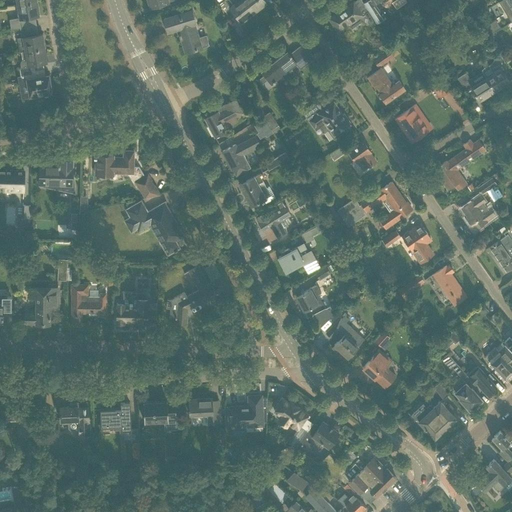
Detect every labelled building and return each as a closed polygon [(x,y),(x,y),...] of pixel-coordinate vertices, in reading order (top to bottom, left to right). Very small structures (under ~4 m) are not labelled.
[(243,0),(223,0),(219,4),(229,16),(228,14),(232,11),(241,22),(253,12),(243,0)] [(243,0),(253,12),(266,2),(264,0),(243,0)] [(353,2),(328,18),(338,32),(349,24),(352,28),(362,21),(359,17),(362,15),(364,17),(369,13),(363,3),(361,0),(358,0),(354,3),(353,2)] [(366,0),(363,3),(369,13),(376,24),(381,21),(376,15),(383,10),(379,4),(385,0),(387,0),(391,5),(391,4),(395,10),(403,4),(400,0),(366,0)] [(18,17),(9,19),(11,29),(20,28),(34,25),(32,16),(38,15),(36,1),(18,4),(19,11),(17,12),(18,17)] [(412,4),(408,7),(415,17),(420,14),(412,4)] [(191,11),(173,16),(164,19),(167,31),(178,28),(185,52),(201,48),(201,47),(208,45),(206,35),(198,38),(193,23),(194,23),(191,11)] [(22,42),(18,43),(20,52),(26,51),(44,47),(42,34),(36,35),(34,25),(20,28),(22,42)] [(385,38),(377,43),(381,51),(390,46),(385,38)] [(287,51),(275,60),(284,72),(295,63),(300,68),(313,58),(302,44),(290,55),(287,51)] [(378,67),(398,53),(394,46),(374,60),(378,67)] [(20,62),(20,63),(21,69),(41,65),(40,62),(46,61),(44,47),(26,51),(27,58),(22,59),(21,60),(20,62)] [(510,70),(503,59),(499,52),(498,52),(499,53),(501,57),(496,61),(494,60),(492,62),(489,64),(486,66),(484,67),(481,70),(485,78),(486,77),(494,91),(509,81),(504,73),(510,70)] [(265,75),(259,80),(264,87),(265,88),(267,90),(277,82),(275,80),(284,72),(275,60),(261,71),(265,75)] [(21,69),(19,69),(21,80),(19,81),(22,97),(30,95),(30,96),(31,96),(31,95),(44,93),(44,94),(48,93),(47,92),(52,92),(49,75),(43,77),(41,65),(21,69)] [(380,68),(369,76),(368,77),(373,85),(375,84),(381,93),(380,94),(385,102),(404,88),(399,81),(392,85),(380,68)] [(473,85),(470,80),(465,72),(457,78),(468,96),(474,92),(479,100),(494,91),(486,77),(485,78),(473,85)] [(442,75),(431,82),(440,95),(441,94),(441,93),(449,88),(451,87),(442,75)] [(223,122),(242,112),(240,108),(235,99),(209,112),(211,115),(205,118),(215,137),(227,130),(223,122)] [(313,104),(303,111),(314,127),(317,125),(319,127),(325,123),(329,128),(327,129),(334,138),(344,131),(343,128),(349,124),(348,123),(349,122),(343,114),(342,115),(333,102),(319,113),(313,104)] [(415,105),(396,118),(401,126),(410,137),(412,141),(428,130),(416,114),(420,111),(415,105)] [(254,109),(247,112),(251,118),(257,115),(254,109)] [(269,111),(262,116),(268,125),(275,120),(269,111)] [(262,116),(252,122),(260,135),(265,132),(267,135),(273,132),(268,125),(262,116)] [(231,146),(222,151),(232,170),(233,169),(236,175),(250,168),(243,154),(260,145),(255,136),(236,146),(235,144),(231,146)] [(463,144),(466,148),(447,162),(446,161),(432,170),(438,177),(440,176),(448,189),(454,184),(458,189),(466,183),(456,169),(485,149),(478,140),(472,144),(469,139),(463,144)] [(362,141),(354,146),(348,151),(356,162),(355,163),(362,173),(369,168),(368,167),(376,162),(369,153),(370,152),(362,141)] [(330,154),(334,159),(346,151),(343,145),(330,154)] [(96,155),(95,165),(95,174),(100,174),(100,176),(109,176),(109,174),(113,174),(113,173),(135,173),(139,179),(136,181),(139,186),(138,186),(145,198),(160,195),(154,185),(153,186),(153,184),(150,181),(151,180),(147,174),(144,176),(139,166),(133,166),(133,151),(123,151),(123,159),(113,159),(113,156),(96,155)] [(285,153),(279,156),(264,165),(268,172),(283,163),(286,167),(291,164),(285,153)] [(72,166),(73,159),(59,159),(59,164),(58,164),(58,166),(40,165),(39,170),(38,170),(38,179),(39,179),(39,186),(39,184),(61,185),(61,187),(63,189),(71,191),(72,189),(73,175),(72,175),(73,166),(72,166)] [(0,190),(23,191),(24,171),(5,170),(2,169),(2,171),(0,170),(0,190)] [(246,181),(239,184),(239,185),(240,185),(251,205),(250,205),(251,206),(261,200),(263,206),(275,200),(268,185),(265,186),(259,173),(246,181)] [(492,179),(479,188),(482,193),(496,184),(492,179)] [(361,205),(362,206),(360,208),(354,199),(337,211),(348,227),(365,215),(363,212),(365,211),(381,200),(390,213),(380,220),(385,227),(410,210),(412,209),(407,202),(406,203),(390,182),(378,191),(379,191),(361,205)] [(480,195),(469,202),(461,208),(469,219),(467,220),(474,230),(495,215),(490,208),(488,209),(484,203),(485,202),(480,195)] [(125,209),(128,215),(130,217),(124,221),(131,232),(137,229),(138,231),(155,222),(165,240),(172,236),(175,241),(183,236),(184,236),(179,227),(178,225),(177,225),(171,214),(167,216),(164,211),(168,209),(164,203),(166,202),(148,212),(140,200),(125,209)] [(269,210),(257,218),(259,222),(258,223),(263,232),(271,227),(277,239),(286,234),(287,234),(284,229),(280,221),(288,216),(289,216),(291,215),(286,207),(287,206),(285,204),(284,205),(281,201),(275,205),(278,208),(277,209),(278,210),(272,214),(269,210)] [(325,211),(329,216),(334,212),(331,207),(325,211)] [(305,238),(319,229),(317,224),(302,232),(305,238)] [(420,224),(402,237),(420,263),(433,254),(425,243),(431,239),(420,224)] [(387,245),(400,236),(396,229),(382,239),(387,245)] [(495,242),(487,248),(504,272),(511,266),(511,241),(507,234),(495,242)] [(290,251),(289,248),(281,252),(283,255),(278,257),(285,270),(302,261),(308,273),(309,272),(319,267),(311,251),(308,252),(303,244),(290,251)] [(66,279),(67,260),(58,259),(57,278),(66,279)] [(112,265),(103,265),(102,284),(111,285),(112,270),(111,270),(112,265)] [(445,265),(439,269),(433,274),(454,304),(466,296),(450,273),(453,271),(449,265),(446,266),(445,265)] [(171,299),(170,307),(169,317),(175,317),(176,318),(176,324),(186,325),(187,309),(208,298),(208,299),(214,296),(198,266),(189,271),(199,290),(186,297),(184,292),(171,299)] [(327,267),(316,273),(320,280),(331,273),(330,273),(332,272),(328,266),(327,267)] [(399,290),(403,295),(423,281),(419,275),(399,290)] [(310,288),(305,291),(296,296),(304,310),(310,307),(313,313),(313,314),(312,314),(316,323),(317,322),(320,327),(334,313),(330,305),(325,307),(318,293),(320,292),(316,284),(309,288),(310,288)] [(105,315),(105,305),(105,293),(99,293),(99,296),(87,296),(87,295),(88,295),(88,285),(71,285),(71,294),(73,295),(73,302),(71,302),(71,326),(81,326),(82,313),(86,313),(86,312),(98,312),(98,314),(105,315)] [(49,323),(49,313),(49,308),(58,308),(58,298),(57,298),(57,288),(37,288),(37,310),(25,310),(25,326),(42,326),(42,322),(49,323)] [(0,321),(1,322),(2,322),(2,318),(3,318),(3,316),(2,316),(2,310),(11,310),(10,310),(10,297),(11,297),(7,297),(0,296),(0,321)] [(129,303),(117,303),(116,323),(123,323),(124,323),(128,323),(128,321),(133,321),(133,323),(137,323),(147,323),(147,318),(156,318),(157,302),(156,302),(156,304),(147,304),(147,299),(138,299),(137,304),(132,304),(132,303),(129,303)] [(483,305),(475,311),(475,312),(480,318),(488,311),(483,305)] [(340,317),(333,325),(326,333),(331,338),(333,336),(338,340),(334,345),(348,357),(364,338),(340,317)] [(453,329),(447,334),(454,344),(461,338),(453,329)] [(381,345),(389,336),(384,332),(376,341),(381,345)] [(504,345),(498,351),(495,348),(496,347),(495,347),(484,357),(485,357),(505,379),(511,371),(511,365),(510,363),(511,361),(511,352),(509,350),(504,345)] [(362,367),(369,373),(368,374),(372,378),(373,377),(385,388),(396,376),(387,368),(393,362),(379,349),(362,367)] [(440,359),(450,370),(456,364),(446,353),(440,359)] [(467,375),(466,375),(457,364),(453,368),(463,379),(467,375)] [(496,387),(489,379),(477,366),(466,375),(467,375),(474,384),(476,382),(487,395),(496,387)] [(448,394),(438,381),(433,385),(443,398),(448,394)] [(471,387),(470,388),(464,381),(462,383),(458,385),(456,388),(453,391),(459,397),(458,398),(470,411),(474,407),(473,406),(477,403),(478,403),(482,399),(471,387)] [(263,424),(262,405),(261,395),(248,396),(249,406),(228,407),(229,417),(229,426),(246,425),(246,422),(262,421),(262,424),(263,424)] [(278,405),(274,411),(281,415),(278,420),(286,426),(288,423),(297,429),(288,441),(295,447),(307,431),(313,423),(308,419),(310,416),(308,414),(291,402),(290,403),(282,397),(277,404),(278,405)] [(211,398),(189,400),(189,414),(190,414),(190,415),(207,414),(207,425),(220,424),(219,400),(212,400),(211,398)] [(167,401),(143,402),(144,422),(164,421),(164,430),(178,429),(177,416),(176,416),(175,404),(167,404),(167,401)] [(416,418),(418,421),(434,438),(455,418),(454,416),(457,413),(450,406),(447,409),(439,401),(433,407),(430,404),(426,407),(427,408),(416,418)] [(131,421),(130,412),(130,402),(120,403),(121,409),(100,410),(101,427),(122,426),(122,430),(125,430),(125,439),(132,439),(131,421)] [(69,406),(59,407),(60,421),(61,421),(77,420),(78,435),(90,435),(89,430),(91,430),(90,416),(88,416),(88,407),(78,408),(78,403),(69,403),(69,406)] [(36,406),(34,406),(24,406),(24,410),(0,411),(0,422),(20,421),(21,434),(35,434),(34,413),(37,413),(36,406)] [(307,431),(295,447),(301,451),(306,446),(308,448),(311,449),(313,449),(316,448),(318,446),(321,442),(328,447),(339,433),(323,421),(319,426),(313,435),(307,431)] [(511,438),(511,434),(507,429),(502,433),(500,430),(491,438),(500,448),(499,449),(508,459),(511,455),(511,452),(511,438),(511,439),(511,438)] [(55,444),(54,430),(46,430),(47,445),(55,444)] [(329,453),(319,463),(346,484),(349,481),(363,496),(366,499),(373,493),(377,497),(396,478),(386,468),(385,469),(373,457),(366,464),(362,459),(360,460),(358,458),(346,470),(329,453)] [(96,471),(96,459),(86,459),(86,471),(96,471)] [(485,468),(488,472),(476,483),(484,491),(491,484),(492,485),(492,486),(498,492),(511,478),(510,477),(511,475),(511,466),(507,462),(502,467),(493,459),(486,466),(486,467),(485,468)] [(250,476),(243,466),(236,471),(243,481),(250,476)] [(253,466),(243,466),(250,476),(257,471),(253,466)] [(294,472),(285,480),(299,489),(318,510),(323,505),(329,511),(343,511),(341,509),(337,511),(327,501),(332,496),(323,490),(319,493),(314,487),(315,486),(294,472)] [(349,481),(346,484),(343,486),(351,494),(348,497),(344,493),(337,499),(345,505),(351,511),(359,511),(365,506),(359,499),(363,496),(349,481)] [(308,511),(297,500),(288,509),(291,511),(308,511)]
